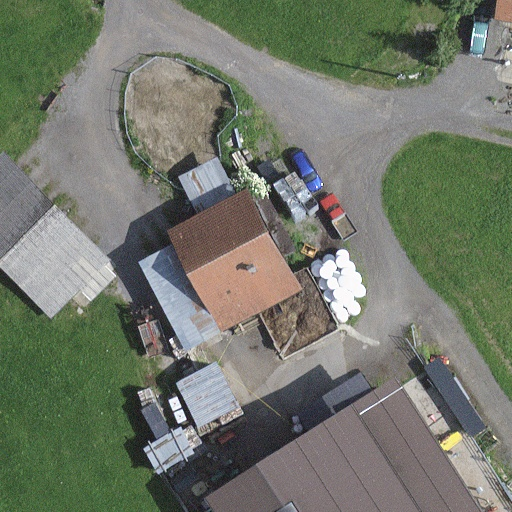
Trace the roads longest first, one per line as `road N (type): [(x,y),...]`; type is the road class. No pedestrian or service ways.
road 1 (track): [(511,451),(307,116),(164,35),(130,0)]
road 2 (track): [(511,142),(396,119),(307,116)]
